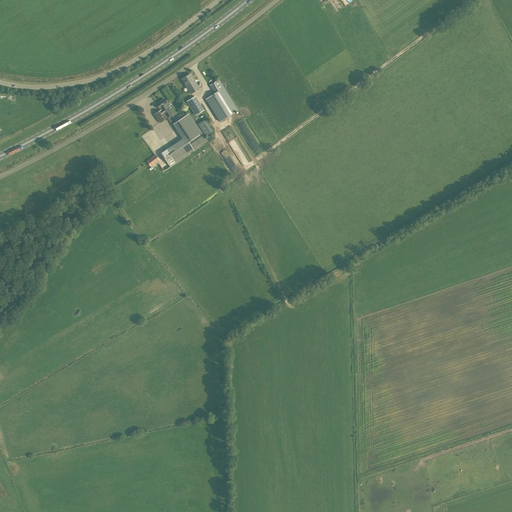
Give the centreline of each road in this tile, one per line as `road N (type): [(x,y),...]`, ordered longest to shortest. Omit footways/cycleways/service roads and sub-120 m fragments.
road 1 (unclassified): [(275,0),(142,97),(0,176)]
road 2 (primary): [(0,156),(129,84),(248,0)]
road 3 (unclassified): [(0,82),(37,87),(98,78),(218,0)]
